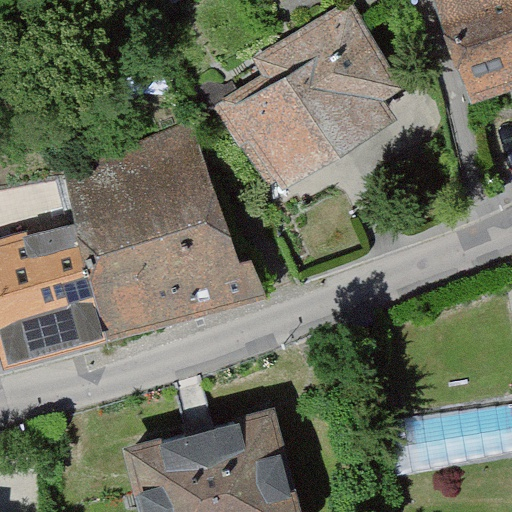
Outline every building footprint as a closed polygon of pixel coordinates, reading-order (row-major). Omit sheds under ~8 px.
[(511,0),(442,0),(476,96),(511,83),(511,0)] [(349,11),(262,64),(273,82),(233,106),(282,186),(391,121),(378,99),(396,88),(349,11)] [(84,228),(0,251),(0,341),(4,356),(255,286),(250,266),(231,271),(193,137),(68,171),(84,228)] [(290,511),(267,420),(126,456),(140,511),(290,511)] [(33,433),(0,442),(0,477),(3,489),(45,478),(33,433)]
